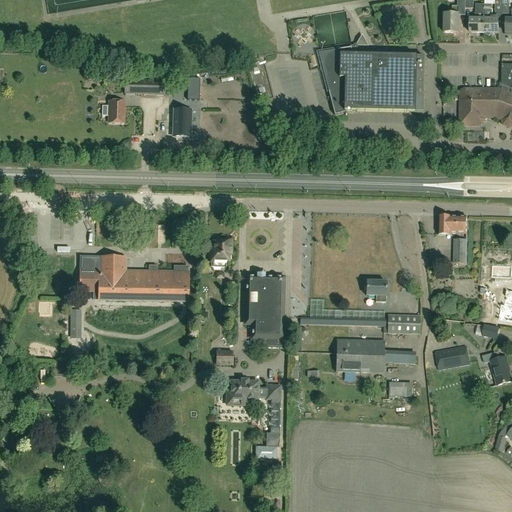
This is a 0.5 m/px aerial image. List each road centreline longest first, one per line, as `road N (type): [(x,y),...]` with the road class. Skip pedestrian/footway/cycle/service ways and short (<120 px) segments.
road 1 (unclassified): [(511,211),(0,196)]
road 2 (primary): [(430,185),(0,174)]
road 3 (unclassified): [(438,144),(344,142),(345,125),(320,125)]
